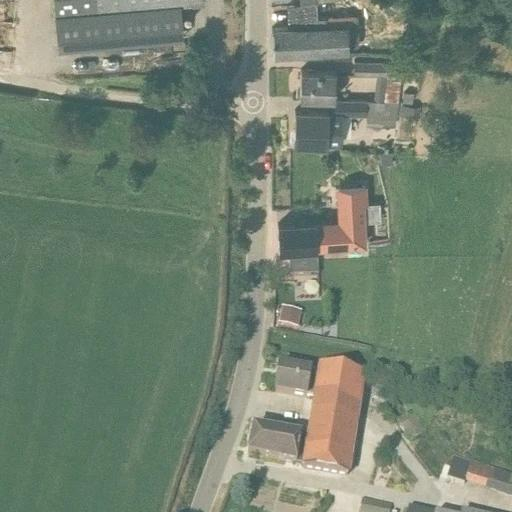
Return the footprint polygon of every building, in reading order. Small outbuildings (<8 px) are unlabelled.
[(52,0),(57,51),(183,39),(180,6),(202,4),(201,0),(52,0)] [(326,27),(326,18),(310,19),(311,28),(271,28),(272,52),(348,51),(348,27),(326,27)] [(353,76),(380,77),(388,77),(390,63),(353,62),(353,76)] [(293,141),(341,144),(342,116),(366,117),(365,126),(395,127),(402,64),(390,63),(388,77),(384,102),(377,102),(333,100),(332,112),(294,110),(293,127),(295,127),(294,139),(293,139),(293,141)] [(297,95),(335,96),(335,69),(298,68),(297,95)] [(403,93),(402,104),(412,105),(413,94),(403,93)] [(421,108),(399,105),(397,116),(419,120),(421,108)] [(339,222),(277,225),(278,249),(364,245),(362,205),(365,205),(365,187),(337,188),(339,222)] [(294,311),(283,310),(281,323),(292,324),(294,311)] [(278,366),(274,392),(306,397),(311,371),(278,366)] [(365,373),(318,366),(312,407),(358,414),(365,373)] [(358,414),(312,407),(302,469),(348,476),(358,414)] [(426,431),(407,413),(395,423),(411,443),(426,431)] [(247,455),(296,466),(300,439),(253,428),(247,455)] [(511,474),(453,456),(446,480),(465,485),(511,499),(511,474)] [(389,511),(391,506),(361,499),(358,511),(389,511)]
